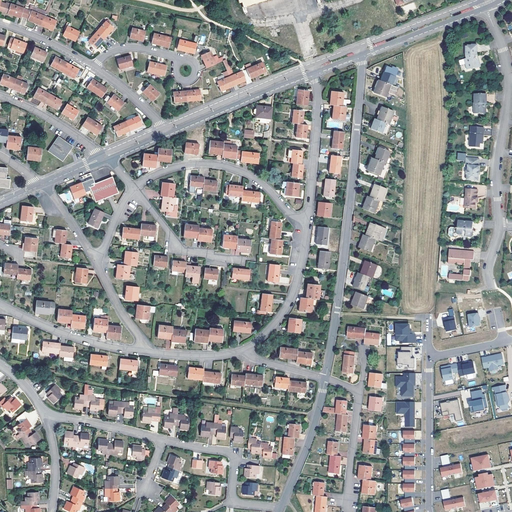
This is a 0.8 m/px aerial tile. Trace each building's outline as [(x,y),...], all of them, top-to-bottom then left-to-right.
[(20,18),(21,16),(25,4),(16,1),(15,5),(12,4),(11,5),(1,2),(0,4),(0,10),(5,12),(8,13),(7,14),(20,18)] [(33,7),(25,4),(21,16),(28,19),(28,20),(40,26),(44,16),(46,12),(33,7)] [(44,16),(40,26),(53,31),(57,21),(44,16)] [(75,42),(80,32),(70,27),(72,24),(66,21),(63,28),(66,29),(62,36),(75,42)] [(114,28),(106,21),(97,31),(105,38),(114,28)] [(143,41),(145,31),(132,28),(130,38),(143,41)] [(105,38),(97,31),(88,41),(96,48),(105,38)] [(168,48),(171,37),(154,33),(151,44),(168,48)] [(11,49),(23,54),(27,43),(14,39),(13,40),(10,39),(7,49),(10,50),(11,49)] [(194,54),(197,44),(180,40),(177,50),(194,54)] [(463,59),(464,61),(466,70),(473,67),(475,68),(480,67),(478,61),(476,55),(477,45),(472,46),(470,47),(466,47),(465,56),(465,59),(463,59)] [(43,62),(48,53),(35,47),(34,50),(31,49),(28,55),(43,62)] [(206,68),(216,64),(210,52),(201,56),(206,68)] [(130,56),(117,60),(119,69),(132,66),(130,56)] [(67,63),(56,57),(50,66),(62,73),(67,63)] [(167,66),(150,62),(147,72),(164,76),(167,66)] [(262,62),(246,69),(251,79),(266,72),(262,62)] [(67,63),(62,73),(74,79),(79,70),(67,63)] [(386,67),(384,72),(381,81),(390,84),(392,85),(395,77),(398,70),(392,68),(392,69),(386,67)] [(245,81),(241,71),(229,76),(233,86),(245,81)] [(0,84),(12,89),(16,79),(3,74),(0,81),(0,84)] [(17,75),(16,79),(12,89),(24,94),(28,84),(21,81),(23,77),(17,75)] [(233,86),(229,76),(217,82),(221,92),(233,86)] [(101,98),(107,89),(93,79),(87,88),(101,98)] [(390,84),(381,81),(378,80),(373,93),(385,97),(390,84)] [(160,94),(147,82),(144,85),(147,88),(142,92),(152,102),(160,94)] [(50,94),(38,88),(33,97),(45,104),(50,94)] [(187,91),(188,102),(201,100),(200,90),(187,91)] [(297,90),(296,105),(307,106),(309,91),(297,90)] [(187,91),(173,92),(174,103),(188,102),(187,91)] [(344,93),(331,91),(329,105),(333,106),(342,107),(346,107),(347,104),(349,104),(350,103),(351,101),(350,100),(343,99),(344,93)] [(50,94),(45,104),(57,110),(62,101),(50,94)] [(118,111),(125,103),(114,95),(107,103),(118,111)] [(489,95),(477,95),(476,103),(475,103),(475,113),(486,114),(487,113),(487,109),(486,108),(486,106),(487,106),(487,104),(488,105),(489,95)] [(79,111),(67,104),(61,113),(73,120),(79,111)] [(271,119),(272,108),(257,106),(256,117),(260,118),(260,123),(270,124),(271,119)] [(344,121),(346,107),(342,107),(333,106),(331,119),(344,121)] [(393,111),(381,107),(376,119),(385,123),(389,124),(396,127),(398,121),(394,120),(391,118),(393,111)] [(293,110),(292,123),(297,124),(302,125),(304,111),(293,110)] [(125,121),(130,131),(142,126),(138,116),(125,121)] [(102,126),(87,117),(82,126),(97,135),(102,126)] [(385,123),(376,119),(374,119),(371,129),(382,133),(385,123)] [(130,131),(125,121),(113,127),(117,137),(130,131)] [(302,125),(297,124),(295,137),(306,139),(308,125),(302,125)] [(483,144),(484,128),(471,127),(470,144),(473,147),(479,147),(479,144),(483,144)] [(344,132),(333,131),(331,149),(342,149),(344,132)] [(21,137),(7,136),(6,143),(6,149),(19,150),(21,137)] [(72,147),(58,137),(48,151),(62,162),(72,147)] [(223,144),(224,143),(210,141),(208,154),(222,156),(223,144)] [(199,144),(185,143),(184,153),(197,155),(199,144)] [(237,146),(223,144),(222,156),(222,158),(235,159),(236,158),(241,159),(242,151),(236,150),(237,146)] [(41,161),(42,149),(37,148),(28,147),(26,160),(41,161)] [(390,152),(379,147),(374,159),(384,162),(386,163),(390,152)] [(172,150),(158,148),(157,155),(157,161),(170,162),(172,150)] [(293,163),(301,164),(303,151),(288,149),(287,157),(291,157),(290,163),(293,163)] [(259,153),(242,151),(241,159),(240,162),(258,164),(259,153)] [(157,161),(157,155),(143,154),(142,166),(156,168),(157,161)] [(339,174),(341,157),(330,156),(328,173),(339,174)] [(384,162),(374,159),(371,158),(366,170),(379,175),(384,162)] [(479,171),(479,166),(478,166),(479,159),(466,158),(465,165),(467,165),(467,170),(466,171),(465,173),(467,174),(466,180),(478,180),(478,176),(479,171)] [(301,164),(293,163),(291,177),(302,178),(303,165),(301,164)] [(0,187),(9,188),(10,179),(6,179),(7,168),(0,167),(0,187)] [(189,187),(203,188),(204,179),(204,177),(191,176),(189,187)] [(93,178),(81,183),(85,193),(91,191),(90,188),(94,186),(93,183),(94,183),(93,178)] [(94,186),(90,188),(91,191),(94,199),(103,196),(104,199),(105,199),(105,198),(111,196),(111,194),(117,191),(113,179),(94,186)] [(217,181),(204,179),(203,188),(202,190),(216,192),(217,181)] [(335,180),(325,179),(323,196),(333,197),(335,180)] [(299,184),(286,182),(284,196),(297,197),(299,184)] [(85,193),(81,183),(69,187),(76,203),(79,201),(78,197),(86,194),(85,193)] [(162,196),(173,198),(175,184),(162,183),(160,196),(162,196)] [(387,189),(375,184),(370,197),(380,201),(382,202),(387,189)] [(242,190),(243,187),(229,185),(229,186),(226,186),(226,195),(228,195),(228,196),(241,197),(242,190)] [(477,197),(477,190),(466,189),(466,197),(465,197),(464,207),(475,208),(476,202),(476,197),(477,197)] [(241,197),(241,201),(258,203),(259,192),(242,190),(241,197)] [(177,206),(175,206),(175,198),(173,198),(162,196),(161,210),(166,211),(166,214),(170,215),(170,217),(176,217),(177,211),(177,206)] [(380,201),(370,197),(368,196),(363,209),(375,213),(380,201)] [(329,217),(330,203),(318,202),(316,216),(329,217)] [(32,222),(33,207),(22,206),(20,221),(32,222)] [(105,213),(95,208),(88,224),(98,228),(105,213)] [(473,222),(458,220),(458,228),(451,227),(449,229),(449,235),(450,237),(457,237),(458,236),(469,237),(470,229),(473,229),(473,222)] [(0,234),(10,235),(11,225),(11,221),(4,221),(4,224),(0,223),(0,234)] [(271,239),(279,240),(281,222),(271,221),(268,239),(271,239)] [(383,228),(371,223),(366,236),(375,239),(378,240),(383,228)] [(156,225),(141,224),(140,229),(140,235),(154,237),(156,225)] [(198,228),(199,226),(185,224),(183,237),(197,239),(198,228)] [(140,235),(140,229),(123,227),(122,238),(139,240),(140,235)] [(328,228),(317,227),(315,244),(326,245),(328,228)] [(197,239),(197,241),(211,242),(212,229),(198,228),(197,239)] [(61,243),(65,244),(67,230),(56,229),(55,237),(54,243),(61,243)] [(237,238),(237,236),(223,235),(222,247),(236,249),(237,238)] [(375,239),(366,236),(363,235),(359,248),(370,252),(375,239)] [(25,237),(24,247),(23,250),(25,251),(36,252),(38,238),(25,237)] [(236,249),(235,251),(249,253),(251,240),(237,238),(236,249)] [(281,255),(283,240),(279,240),(271,239),(269,254),(281,255)] [(71,259),(72,245),(65,244),(61,243),(60,257),(71,259)] [(474,251),(460,250),(460,252),(454,251),(454,250),(449,249),(448,258),(458,258),(457,264),(464,265),(463,275),(449,273),(448,279),(468,281),(468,275),(470,275),(470,270),(469,270),(470,260),(473,260),(474,251)] [(130,266),(136,266),(138,253),(125,251),(123,265),(130,266)] [(328,269),(330,252),(319,251),(317,268),(328,269)] [(167,267),(168,257),(154,255),(153,266),(167,267)] [(185,273),(186,262),(172,260),(171,271),(185,273)] [(191,262),(186,261),(186,262),(185,273),(185,276),(192,277),(192,283),(197,284),(199,267),(190,266),(191,262)] [(378,266),(366,261),(361,273),(370,277),(373,278),(378,266)] [(18,264),(13,264),(5,263),(4,273),(17,275),(18,268),(18,264)] [(123,265),(117,264),(115,278),(128,279),(130,266),(123,265)] [(280,265),(269,264),(267,281),(278,282),(280,265)] [(86,283),(88,269),(76,267),(75,282),(86,283)] [(31,270),(18,268),(17,275),(17,279),(30,280),(31,270)] [(218,270),(205,268),(204,278),(217,280),(218,270)] [(249,280),(250,270),(233,268),(232,278),(249,280)] [(370,277),(361,273),(358,273),(355,282),(353,287),(364,291),(366,286),(370,277)] [(307,284),(305,298),(313,299),(318,300),(320,286),(307,284)] [(139,287),(126,286),(124,299),(137,301),(139,287)] [(368,297),(356,292),(351,305),(363,310),(368,297)] [(273,295),(262,294),(260,311),(271,312),(273,295)] [(311,313),(313,299),(305,298),(300,298),(298,311),(311,313)] [(55,302),(37,300),(36,311),(43,312),(43,314),(49,315),(49,314),(54,314),(55,302)] [(150,306),(137,305),(135,318),(148,320),(149,312),(155,313),(155,307),(150,306)] [(72,314),(72,311),(58,309),(57,322),(71,323),(72,314)] [(478,313),(468,315),(471,328),(475,327),(475,326),(481,325),(480,321),(479,317),(478,313)] [(71,323),(70,327),(84,329),(85,316),(72,314),(71,323)] [(454,316),(443,319),(444,322),(445,322),(446,327),(447,332),(457,330),(454,316)] [(108,325),(108,320),(94,318),(93,331),(107,333),(108,325)] [(300,333),(301,319),(289,318),(287,331),(300,333)] [(234,321),(233,331),(250,333),(251,322),(234,321)] [(107,333),(106,338),(120,340),(121,327),(108,325),(107,333)] [(172,328),(172,327),(159,325),(157,338),(171,339),(172,328)] [(409,325),(396,325),(396,341),(402,341),(402,343),(415,343),(415,334),(411,334),(410,334),(410,330),(410,326),(409,325)] [(28,328),(13,327),(11,338),(26,340),(28,328)] [(366,329),(348,327),(347,338),(365,340),(366,333),(366,329)] [(171,339),(171,341),(185,343),(186,330),(172,328),(171,339)] [(209,330),(208,341),(222,342),(223,330),(210,328),(209,330)] [(208,341),(209,330),(195,329),(194,342),(208,343),(208,341)] [(381,334),(366,333),(365,340),(364,344),(379,346),(381,334)] [(60,345),(60,343),(43,341),(42,352),(59,354),(60,345)] [(59,354),(59,356),(73,357),(74,347),(60,345),(59,354)] [(297,351),(298,349),(280,347),(279,358),(296,360),(297,351)] [(412,347),(401,347),(401,352),(398,352),(398,358),(397,364),(402,364),(402,365),(409,365),(409,368),(415,368),(415,358),(412,358),(411,358),(411,352),(412,352),(412,347)] [(312,353),(297,351),(296,360),(296,363),(311,365),(312,353)] [(89,364),(102,366),(102,368),(105,369),(106,366),(107,366),(108,356),(90,354),(89,364)] [(490,356),(481,358),(483,368),(488,367),(489,371),(498,369),(497,365),(504,364),(501,354),(494,355),(494,356),(490,357),(490,356)] [(355,356),(344,355),(342,372),(353,373),(355,356)] [(138,361),(121,358),(119,369),(137,371),(138,361)] [(469,362),(457,364),(458,372),(459,376),(476,373),(473,362),(469,363),(469,362)] [(176,376),(178,366),(160,364),(159,375),(176,376)] [(457,364),(441,367),(444,381),(454,379),(453,373),(458,372),(457,364)] [(203,371),(204,369),(189,367),(188,378),(202,380),(203,371)] [(202,380),(202,381),(220,384),(221,373),(203,371),(202,380)] [(245,376),(244,384),(262,386),(263,375),(245,373),(245,376)] [(383,375),(370,373),(368,387),(381,388),(383,375)] [(415,373),(404,373),(404,377),(396,377),(396,387),(402,387),(402,396),(413,396),(413,388),(412,388),(412,385),(413,385),(415,385),(415,373)] [(244,384),(245,376),(232,374),(230,385),(244,386),(244,384)] [(289,380),(289,378),(275,377),(274,387),(288,389),(289,380)] [(288,389),(287,391),(305,393),(306,382),(289,380),(288,389)] [(60,390),(55,384),(46,393),(49,396),(48,397),(54,403),(62,395),(58,391),(60,390)] [(504,385),(494,387),(494,389),(495,394),(495,395),(497,406),(500,405),(500,409),(508,407),(508,403),(510,400),(508,398),(506,392),(504,385)] [(83,406),(86,406),(87,395),(88,389),(85,388),(84,395),(80,394),(79,397),(75,397),(74,408),(82,409),(83,406)] [(469,404),(471,413),(485,410),(485,409),(488,408),(485,394),(483,394),(482,390),(471,392),(473,401),(473,403),(469,404)] [(9,398),(6,395),(0,400),(0,405),(3,409),(5,408),(7,411),(9,409),(12,412),(21,404),(15,398),(13,399),(11,397),(9,398)] [(87,395),(86,406),(90,407),(89,410),(98,411),(98,409),(103,410),(104,400),(95,399),(95,396),(87,395)] [(383,398),(370,397),(369,410),(382,412),(383,398)] [(347,401),(337,400),(336,409),(335,414),(337,414),(346,415),(347,401)] [(447,402),(440,403),(442,412),(449,411),(449,415),(455,414),(456,421),(463,420),(458,400),(450,401),(450,402),(447,402)] [(117,413),(120,413),(121,402),(114,401),(113,404),(109,404),(108,415),(116,416),(117,413)] [(121,402),(120,413),(124,413),(124,417),(132,417),(133,406),(129,406),(129,403),(121,402)] [(414,402),(397,402),(397,413),(405,413),(405,427),(415,427),(415,419),(412,419),(412,416),(413,416),(413,410),(414,410),(414,402)] [(147,410),(143,410),(142,422),(150,423),(150,421),(154,421),(159,421),(161,407),(155,407),(155,409),(147,408),(147,410)] [(173,425),(176,425),(177,414),(178,409),(173,409),(173,414),(170,413),(169,417),(165,416),(164,427),(172,428),(173,425)] [(185,415),(177,414),(176,425),(180,426),(179,429),(188,430),(189,419),(185,418),(185,415)] [(348,415),(346,415),(337,414),(336,432),(347,433),(348,415)] [(215,415),(214,424),(213,434),(217,434),(216,438),(224,439),(226,428),(222,427),(222,425),(218,424),(219,415),(215,415)] [(26,419),(17,425),(19,429),(17,431),(21,437),(31,431),(29,428),(31,426),(26,419)] [(209,434),(213,434),(214,424),(206,423),(206,426),(201,425),(200,436),(209,437),(209,434)] [(285,432),(285,437),(295,438),(299,438),(300,425),(290,424),(289,432),(285,432)] [(377,426),(364,425),(363,439),(365,439),(376,440),(377,426)] [(231,427),(230,438),(234,438),(233,442),(241,442),(242,432),(239,431),(239,428),(231,427)] [(31,431),(21,437),(25,443),(28,442),(31,445),(40,439),(35,432),(33,434),(31,431)] [(68,446),(76,447),(77,436),(73,435),(73,432),(65,431),(64,443),(68,443),(68,446)] [(415,431),(403,431),(403,439),(405,439),(405,444),(413,444),(413,437),(415,437),(415,431)] [(77,436),(76,447),(83,448),(84,445),(88,445),(89,434),(80,433),(80,436),(77,436)] [(293,455),(295,438),(285,437),(283,457),(289,458),(290,457),(290,455),(293,455)] [(261,454),(261,443),(257,443),(257,439),(250,438),(249,449),(252,449),(252,453),(261,454)] [(102,454),(110,455),(111,443),(107,443),(107,440),(99,439),(98,450),(102,450),(102,454)] [(376,440),(365,439),(363,453),(376,455),(378,441),(376,440)] [(111,443),(110,455),(117,455),(118,452),(122,453),(123,442),(115,441),(114,444),(111,443)] [(339,443),(328,441),(327,455),(331,455),(338,456),(339,443)] [(269,444),(261,443),(261,454),(264,454),(264,457),(272,458),(273,448),(269,447),(269,444)] [(405,444),(404,444),(403,452),(405,452),(405,457),(413,457),(413,451),(415,451),(415,444),(413,444),(405,444)] [(142,446),(133,446),(132,456),(136,457),(136,460),(144,460),(145,450),(141,449),(142,446)] [(472,464),(474,471),(491,467),(490,461),(488,454),(471,458),(472,464)] [(181,459),(170,455),(167,463),(169,464),(168,467),(179,471),(182,464),(179,463),(181,459)] [(342,456),(338,456),(331,455),(329,473),(339,474),(342,456)] [(405,457),(403,457),(403,466),(405,466),(405,470),(413,470),(413,464),(415,464),(415,457),(413,457),(405,457)] [(27,463),(28,471),(40,470),(40,466),(42,466),(41,458),(30,458),(30,463),(27,463)] [(201,460),(193,460),(192,467),(200,468),(201,460)] [(221,462),(210,461),(209,468),(212,469),(212,473),(223,474),(223,466),(221,465),(221,462)] [(85,468),(74,463),(72,466),(70,466),(66,473),(77,478),(79,474),(81,475),(85,468)] [(461,464),(440,468),(442,477),(463,473),(461,464)] [(259,466),(248,465),(248,469),(246,469),(245,477),(256,478),(257,474),(259,474),(260,466),(259,466)] [(373,467),(359,465),(358,479),(361,480),(363,480),(371,481),(373,467)] [(179,471),(168,467),(167,470),(164,469),(161,477),(172,481),(174,478),(176,478),(179,471)] [(40,470),(28,471),(28,475),(28,478),(31,478),(31,483),(43,482),(42,473),(40,474),(40,470)] [(405,470),(403,470),(403,479),(405,479),(405,484),(413,484),(413,477),(415,477),(415,470),(413,470),(405,470)] [(476,482),(478,489),(495,486),(493,479),(492,474),(489,475),(488,472),(479,474),(479,477),(475,478),(476,482)] [(119,476),(107,477),(107,481),(105,481),(105,489),(117,488),(117,485),(119,485),(119,476)] [(377,481),(371,481),(363,480),(362,494),(375,495),(377,481)] [(219,483),(208,482),(207,490),(209,490),(209,494),(220,496),(221,487),(219,487),(219,483)] [(258,484),(247,482),(247,486),(244,486),(243,494),(255,495),(255,491),(257,491),(258,484)] [(323,497),(325,483),(314,482),(314,483),(313,483),(313,486),(314,486),(314,491),(312,491),(311,495),(315,496),(317,496),(323,497)] [(405,484),(403,484),(403,492),(405,492),(405,499),(412,497),(412,498),(413,498),(413,491),(415,491),(415,484),(413,484),(405,484)] [(83,491),(73,487),(70,494),(73,496),(71,499),(81,503),(85,496),(82,495),(83,491)] [(117,488),(105,489),(105,496),(107,497),(108,501),(119,500),(119,492),(117,492),(117,488)] [(441,490),(443,499),(450,498),(449,489),(441,490)] [(480,503),(481,510),(499,506),(497,497),(496,490),(479,494),(480,501),(480,503)] [(25,501),(25,505),(36,504),(36,501),(39,500),(39,492),(28,493),(28,497),(24,497),(25,501)] [(179,504),(171,496),(165,502),(167,503),(164,506),(170,511),(174,511),(177,509),(176,507),(179,504)] [(326,511),(328,497),(323,497),(317,496),(315,511),(326,511)] [(405,499),(401,500),(402,508),(404,508),(404,511),(407,511),(413,511),(411,505),(414,504),(412,498),(412,497),(405,499)] [(443,501),(445,510),(466,506),(464,497),(443,501)] [(78,510),(81,503),(71,499),(70,502),(67,501),(64,509),(70,511),(74,511),(75,509),(78,510)]
